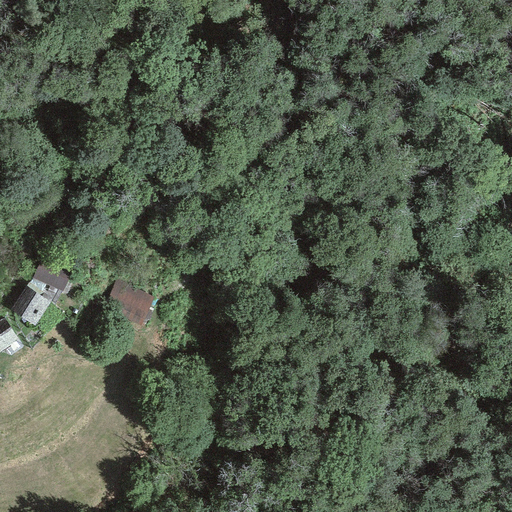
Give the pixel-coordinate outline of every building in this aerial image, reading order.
[(94,41),(71,33),(62,57),(86,66),(94,41)] [(96,214),(68,205),(61,228),(89,236),(96,214)] [(44,254),(34,279),(62,290),(71,265),(44,254)] [(152,297),(116,281),(104,309),(139,324),(152,297)] [(24,289),(13,306),(36,320),(47,302),(24,289)] [(4,319),(0,322),(0,352),(18,340),(4,319)]
